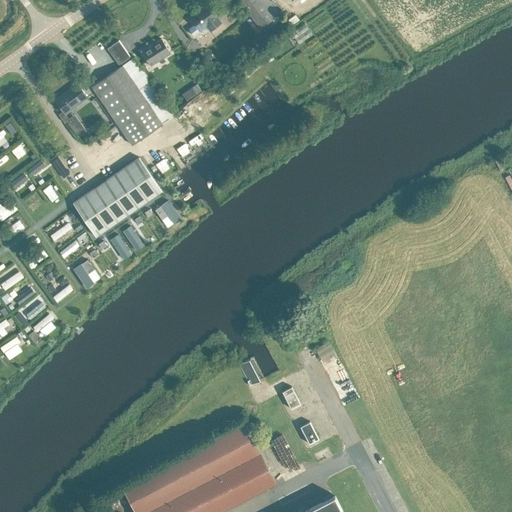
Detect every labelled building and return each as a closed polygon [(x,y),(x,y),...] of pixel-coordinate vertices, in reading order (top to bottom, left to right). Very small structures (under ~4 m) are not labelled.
[(268,27),(289,9),(281,0),(247,0),(246,1),(268,27)] [(189,29),(194,36),(200,31),(206,26),(210,31),(221,22),(208,5),(190,19),(195,25),(189,29)] [(162,38),(141,50),(150,65),(171,53),(162,38)] [(119,64),(130,56),(119,40),(108,48),(119,64)] [(204,61),(213,58),(211,49),(201,52),(204,61)] [(122,66),(92,86),(98,94),(132,144),(162,124),(122,66)] [(65,114),(87,97),(77,83),(55,100),(65,114)] [(68,147),(60,152),(71,168),(79,162),(68,147)] [(133,210),(162,190),(139,156),(73,202),(96,236),(97,235),(106,229),(122,218),(133,210)] [(58,157),(56,159),(61,167),(58,169),(64,177),(69,174),(58,157)] [(42,164),(38,169),(43,173),(47,169),(42,164)] [(35,182),(43,176),(35,167),(28,174),(35,182)] [(44,182),(49,191),(58,185),(53,177),(44,182)] [(169,201),(163,206),(176,225),(182,221),(169,201)] [(72,229),(68,224),(52,236),(56,242),(72,229)] [(131,227),(124,232),(138,251),(144,247),(131,227)] [(118,236),(111,240),(125,259),(131,255),(118,236)] [(79,248),(75,242),(61,252),(65,257),(79,248)] [(89,249),(81,256),(90,269),(99,262),(89,249)] [(32,256),(26,260),(40,279),(46,275),(32,256)] [(80,266),(74,270),(87,289),(93,285),(80,266)] [(21,278),(17,273),(1,285),(5,290),(21,278)] [(26,277),(10,287),(15,295),(31,285),(26,277)] [(53,284),(47,289),(60,308),(66,304),(53,284)] [(35,295),(31,289),(15,302),(19,307),(35,295)] [(0,303),(9,298),(5,292),(1,295),(0,293),(0,303)] [(46,308),(42,303),(26,315),(30,320),(46,308)] [(54,320),(50,315),(34,327),(38,332),(54,320)] [(270,323),(276,335),(281,332),(276,320),(270,323)] [(0,332),(8,327),(5,321),(0,324),(0,332)] [(8,336),(12,342),(29,332),(26,326),(8,336)] [(35,331),(29,335),(36,343),(41,339),(35,331)] [(21,352),(17,346),(6,354),(10,360),(21,352)] [(332,365),(334,373),(349,368),(346,360),(332,365)] [(351,369),(337,373),(346,400),(360,395),(351,369)] [(282,391),(291,408),(300,403),(292,386),(282,391)] [(245,421),(236,425),(121,484),(135,511),(218,511),(256,493),(268,487),(274,477),(245,421)] [(300,426),(309,443),(319,438),(310,421),(300,426)] [(343,511),(335,495),(302,511),(343,511)]
